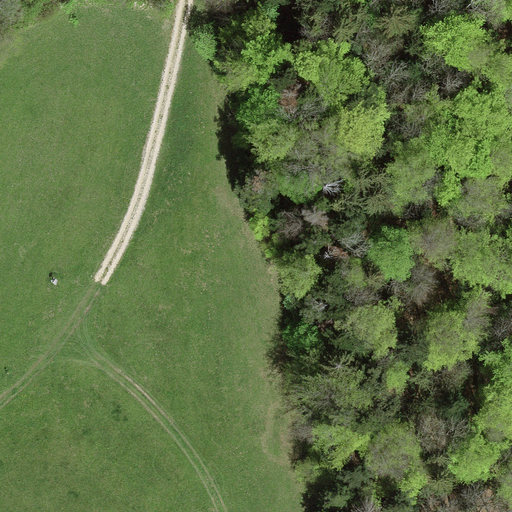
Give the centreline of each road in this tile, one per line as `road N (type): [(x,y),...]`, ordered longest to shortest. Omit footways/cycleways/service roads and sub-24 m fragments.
road 1 (track): [(190,0),(137,205),(70,331)]
road 2 (track): [(222,511),(199,462),(153,405),(70,331)]
